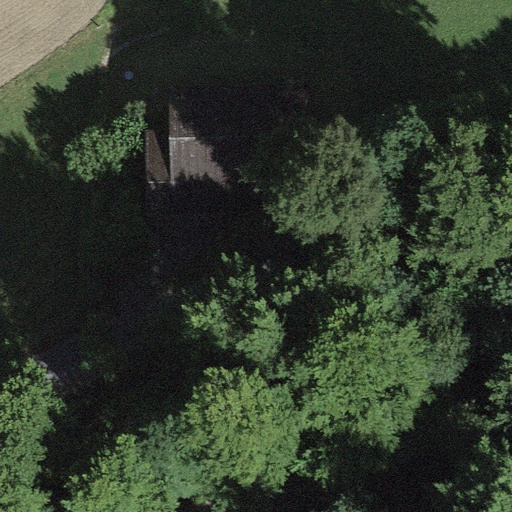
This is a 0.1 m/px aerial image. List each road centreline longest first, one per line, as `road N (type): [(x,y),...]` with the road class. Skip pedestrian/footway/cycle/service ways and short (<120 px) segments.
road 1 (residential): [(511,197),(404,221),(102,368),(0,430)]
road 2 (track): [(199,511),(253,492),(511,482)]
